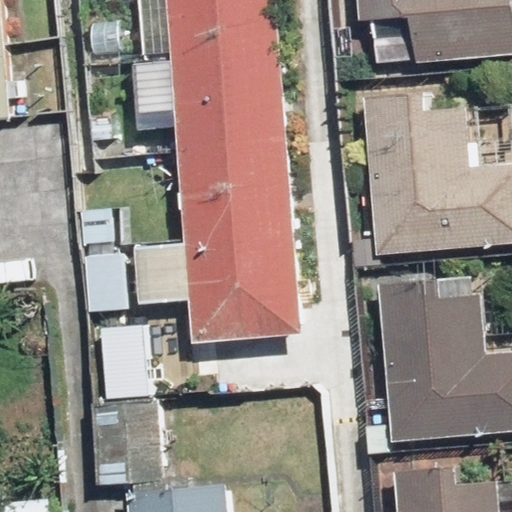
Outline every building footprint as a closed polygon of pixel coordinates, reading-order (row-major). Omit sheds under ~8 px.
[(0,0),(0,119),(15,118),(6,0),(0,0)] [(312,333),(285,0),(176,0),(204,341),(312,333)] [(511,54),(511,0),(364,0),(366,19),(420,15),(424,62),(511,54)] [(511,245),(511,164),(479,167),(475,104),(441,107),(440,91),(374,96),(386,255),(511,245)] [(511,431),(511,351),(493,353),(488,290),(455,292),(453,276),(387,281),(399,440),(511,431)] [(177,477),(170,403),(99,410),(107,484),(177,477)] [(508,511),(506,475),(472,477),(471,461),(405,466),(408,511),(508,511)] [(238,511),(236,485),(136,494),(137,511),(238,511)]
